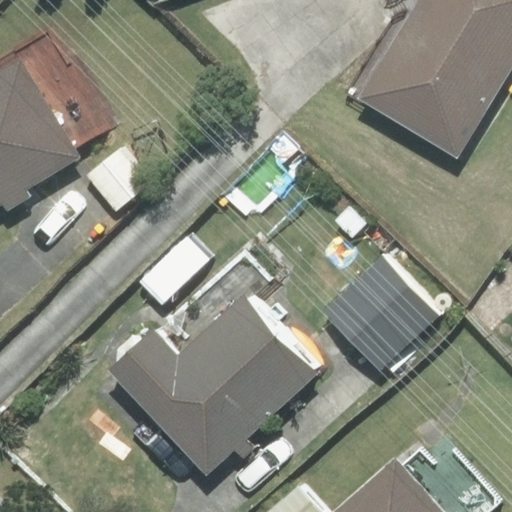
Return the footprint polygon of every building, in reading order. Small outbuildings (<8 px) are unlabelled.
[(511,85),(511,0),(414,0),(361,98),(471,159),(511,85)] [(0,212),(86,158),(23,58),(0,72),(0,212)] [(443,311),(386,251),(323,311),(380,371),(443,311)] [(156,325),(110,365),(213,474),(324,372),(234,274),(168,337),(156,325)] [(494,511),(505,503),(456,448),(439,463),(425,447),(405,466),(398,458),(336,511),(329,511),(303,482),(269,511),(494,511)]
